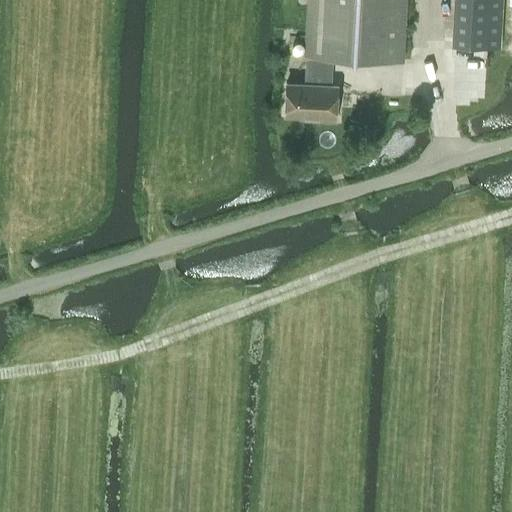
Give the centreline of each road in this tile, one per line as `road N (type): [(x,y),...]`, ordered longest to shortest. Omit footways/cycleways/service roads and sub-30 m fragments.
road 1 (track): [(511,218),(86,363),(0,373)]
road 2 (unclassified): [(0,294),(511,142)]
road 3 (track): [(168,377),(168,244),(157,199),(168,0)]
road 4 (track): [(24,112),(18,237),(27,286)]
